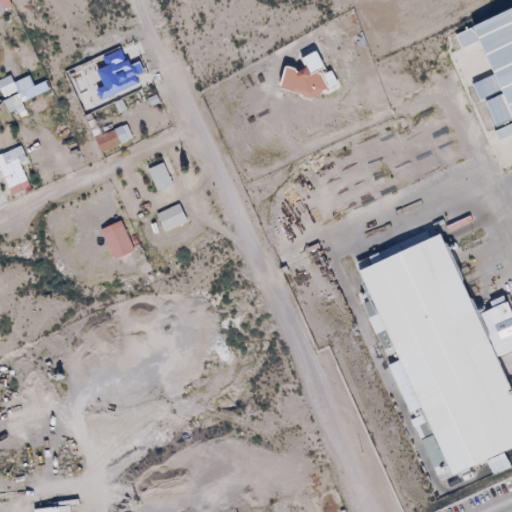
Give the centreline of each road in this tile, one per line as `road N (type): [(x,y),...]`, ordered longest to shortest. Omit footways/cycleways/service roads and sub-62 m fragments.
road 1 (residential): [(369,511),(137,0)]
road 2 (residential): [(0,228),(196,128)]
